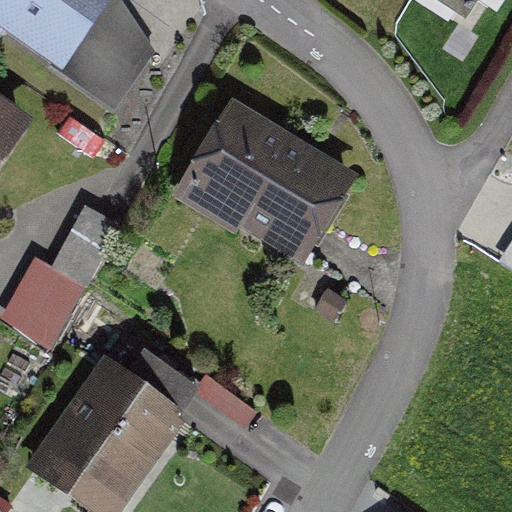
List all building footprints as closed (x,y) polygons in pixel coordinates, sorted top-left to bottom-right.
[(0,0),(0,21),(1,20),(57,59),(98,0),(0,0)] [(0,147),(16,125),(0,114),(0,147)] [(235,218),(298,256),(343,183),(293,152),(287,163),(279,157),(285,147),(230,114),(191,177),(242,208),(235,218)] [(49,269),(82,288),(111,236),(78,218),(49,269)] [(0,317),(0,319),(50,347),(82,288),(49,269),(32,260),(0,317)] [(341,305),(324,295),(314,312),(331,322),(341,305)] [(174,419),(172,417),(190,391),(141,356),(123,382),(104,369),(31,470),(57,489),(78,461),(120,491),(174,419)]
